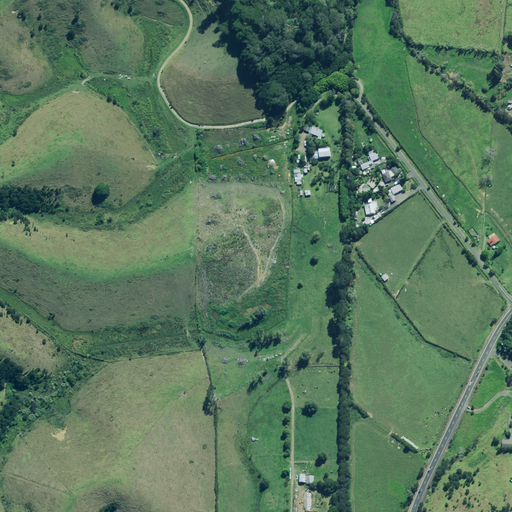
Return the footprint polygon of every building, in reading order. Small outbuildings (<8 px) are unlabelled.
[(324,131),(314,127),(311,134),(319,137),(318,139),(320,140),(324,131)] [(321,159),(331,158),(330,150),(320,151),(315,151),(316,159),(321,159)] [(375,150),(369,152),(371,158),(369,158),(370,162),(372,161),(373,163),(380,160),(378,152),(376,153),(375,150)] [(398,165),(396,167),(391,171),(395,176),(402,170),(398,165)] [(393,180),(388,169),(381,172),(386,183),(393,180)] [(371,194),(371,190),(372,189),(374,190),(377,185),(370,181),(367,185),(364,186),(364,194),(371,194)] [(403,190),(401,185),(392,189),(394,195),(403,190)] [(372,200),(368,200),(369,205),(365,206),(367,215),(376,214),(375,208),(378,208),(377,202),(373,202),(372,200)] [(501,241),(494,232),(488,237),(491,240),(488,242),(491,246),(494,244),(495,245),(501,241)] [(503,342),(501,344),(505,348),(503,350),(507,355),(511,351),(503,342)]
